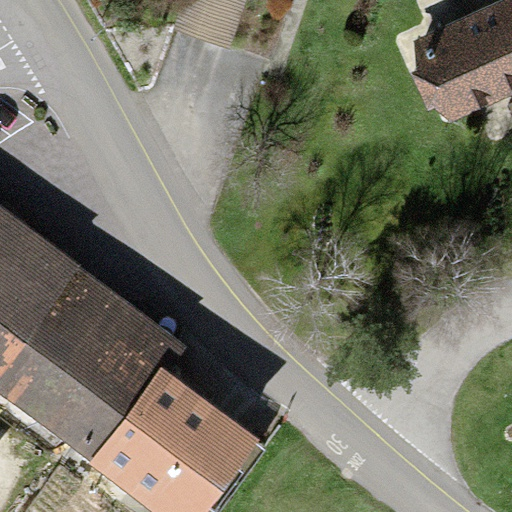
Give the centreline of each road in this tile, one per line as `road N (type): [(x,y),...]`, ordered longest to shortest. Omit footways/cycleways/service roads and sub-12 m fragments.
road 1 (tertiary): [(363,449),(273,368),(191,270),(34,0)]
road 2 (residential): [(511,334),(484,345),(363,449)]
